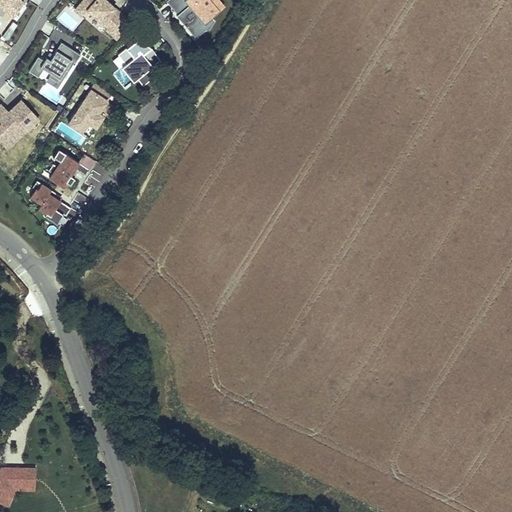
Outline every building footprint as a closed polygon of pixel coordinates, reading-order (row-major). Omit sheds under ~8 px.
[(0,0),(0,8),(13,18),(24,3),(20,0),(0,0)] [(82,0),(75,9),(82,15),(87,9),(107,27),(105,29),(117,39),(132,22),(106,0),(82,0)] [(166,0),(166,1),(177,14),(176,15),(195,37),(205,29),(203,27),(205,25),(209,29),(215,20),(212,17),(224,6),(218,0),(214,0),(212,3),(209,0),(166,0)] [(141,35),(118,54),(125,63),(137,77),(143,85),(161,69),(155,62),(160,59),(154,51),(151,54),(147,50),(150,47),(141,35)] [(81,54),(61,42),(50,58),(46,56),(44,59),(38,56),(28,70),(38,76),(43,68),(51,73),(49,76),(57,81),(65,69),(68,71),(74,62),(75,62),(81,54)] [(125,63),(121,66),(133,80),(137,77),(125,63)] [(111,92),(95,82),(68,122),(81,131),(88,121),(96,126),(103,115),(98,112),(90,106),(93,103),(100,108),(109,114),(114,106),(106,101),(111,92)] [(39,118),(21,99),(8,111),(6,114),(0,107),(0,139),(1,141),(10,133),(12,136),(22,127),(25,131),(39,118)] [(100,108),(93,103),(90,106),(98,112),(100,108)] [(1,104),(0,104),(0,107),(6,114),(8,111),(1,104)] [(96,126),(88,121),(81,131),(89,136),(96,126)] [(10,133),(1,141),(7,148),(25,131),(22,127),(12,136),(10,133)] [(95,160),(83,153),(80,158),(60,144),(52,156),(60,160),(56,165),(52,162),(48,169),(52,172),(49,177),(62,186),(65,181),(70,184),(74,177),(70,174),(74,167),(85,174),(95,160)] [(55,192),(36,179),(32,186),(34,187),(29,195),(41,202),(38,207),(46,212),(44,214),(56,223),(63,213),(65,215),(71,207),(53,195),(55,192)] [(0,503),(9,508),(11,504),(18,488),(34,488),(35,468),(1,466),(0,468),(0,503)]
